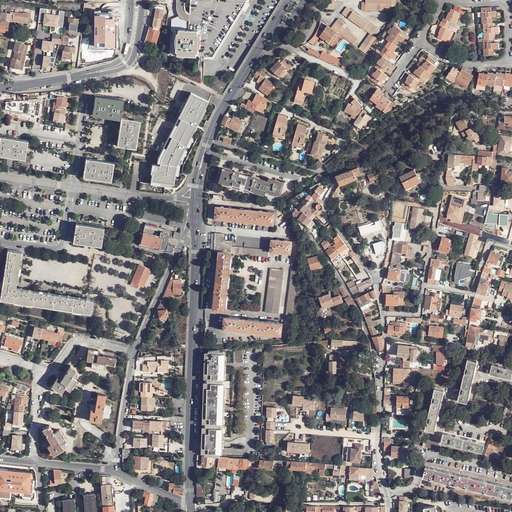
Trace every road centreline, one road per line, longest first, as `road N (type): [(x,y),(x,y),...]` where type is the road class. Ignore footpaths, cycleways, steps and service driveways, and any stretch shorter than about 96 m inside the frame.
road 1 (tertiary): [(195,221),(190,505)]
road 2 (unknown): [(189,452),(246,447),(253,352),(263,349)]
road 3 (residential): [(389,511),(377,459),(381,367)]
road 4 (residential): [(195,221),(133,351)]
road 5 (unclassified): [(329,192),(324,212),(374,276),(382,312)]
road 6 (residential): [(324,252),(359,309),(381,367)]
road 7 (residential): [(133,351),(116,471)]
road 8 (residential): [(0,242),(59,247),(72,187)]
road 9 (residential): [(73,76),(130,60),(142,0)]
